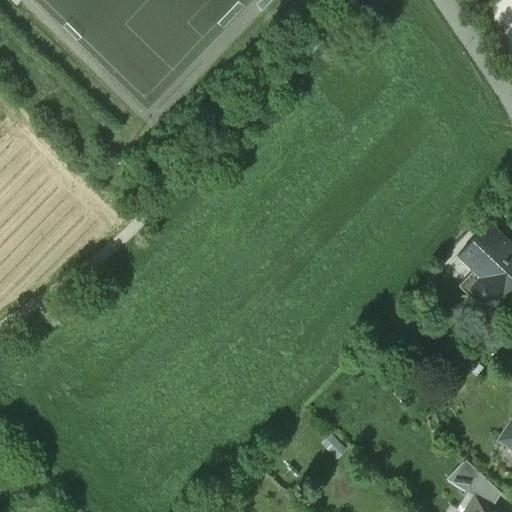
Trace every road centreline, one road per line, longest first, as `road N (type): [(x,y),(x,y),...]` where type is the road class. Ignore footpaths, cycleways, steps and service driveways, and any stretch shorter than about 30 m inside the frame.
road 1 (track): [(0,333),(158,217),(196,142),(351,0)]
road 2 (track): [(73,511),(0,403)]
road 3 (unclassified): [(511,100),(444,0)]
